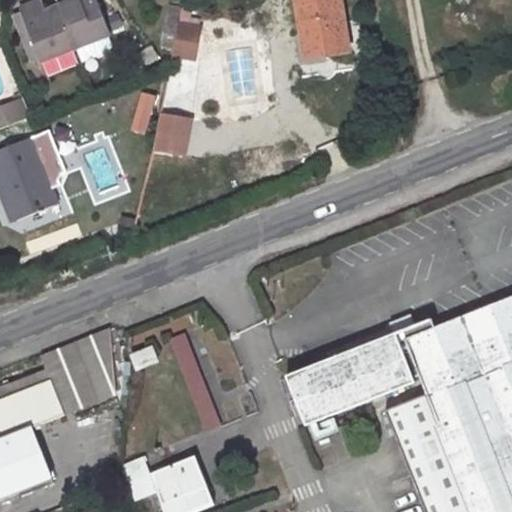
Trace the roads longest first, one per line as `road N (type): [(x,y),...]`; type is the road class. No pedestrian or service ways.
road 1 (secondary): [(0,332),(511,129)]
road 2 (unknown): [(345,195),(286,84),(277,0)]
